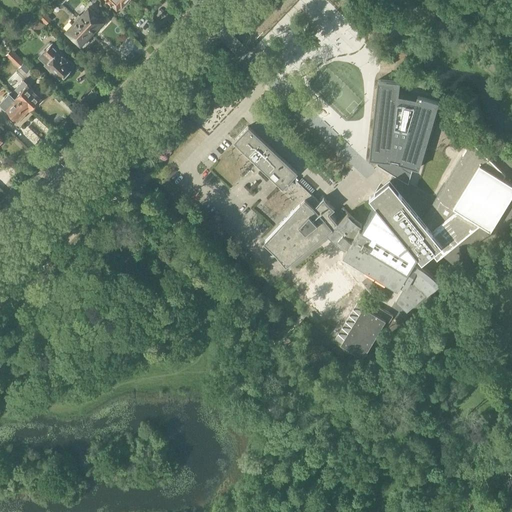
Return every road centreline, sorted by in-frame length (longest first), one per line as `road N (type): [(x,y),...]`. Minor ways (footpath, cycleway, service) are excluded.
road 1 (tertiary): [(0,235),(224,0)]
road 2 (residential): [(511,87),(398,0)]
